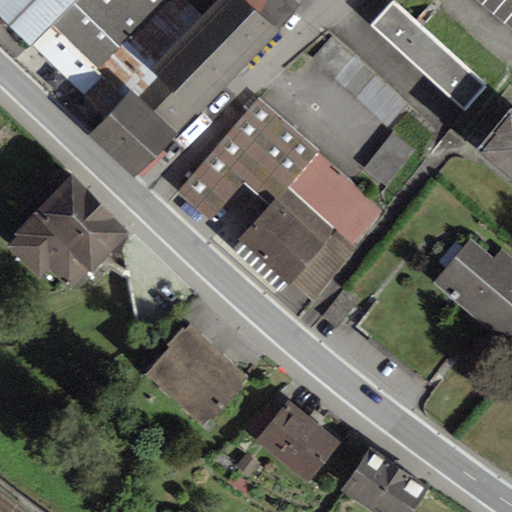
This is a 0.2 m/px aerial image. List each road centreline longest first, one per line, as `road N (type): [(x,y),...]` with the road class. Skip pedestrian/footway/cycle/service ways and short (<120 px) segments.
road 1 (primary): [(511,506),(311,357),(136,200)]
road 2 (unclassified): [(136,200),(338,0)]
road 3 (primary): [(136,200),(0,69)]
